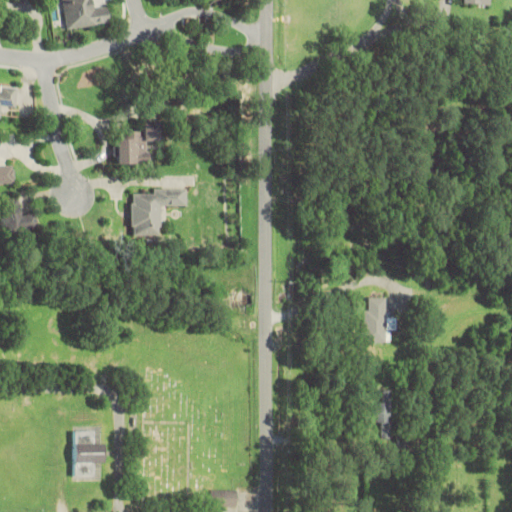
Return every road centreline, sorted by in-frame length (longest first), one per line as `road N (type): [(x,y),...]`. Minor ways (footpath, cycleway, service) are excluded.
road 1 (tertiary): [(270,511),(268,0)]
road 2 (residential): [(268,5),(213,13),(42,66),(0,57)]
road 3 (residential): [(270,87),(373,39),(436,21),(446,0)]
road 4 (residential): [(42,66),(76,193)]
